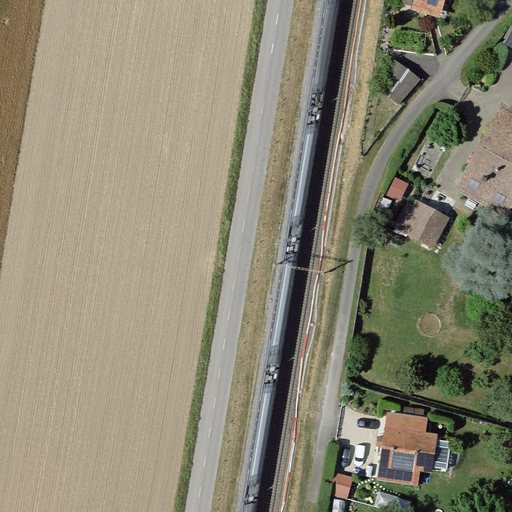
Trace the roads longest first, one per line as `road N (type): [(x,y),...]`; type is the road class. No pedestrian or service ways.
road 1 (residential): [(511,0),(425,98),(376,172),(314,493)]
road 2 (tertiary): [(197,511),(281,0)]
